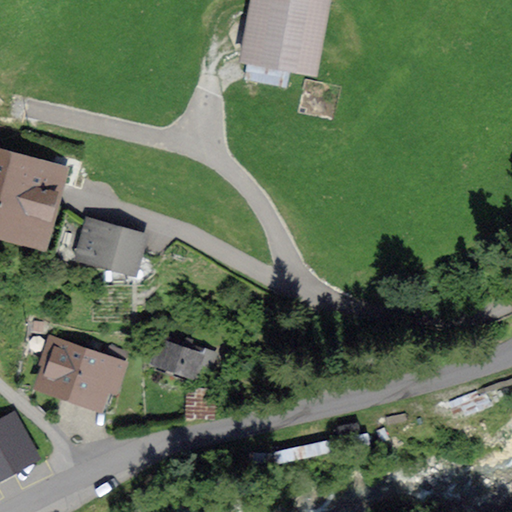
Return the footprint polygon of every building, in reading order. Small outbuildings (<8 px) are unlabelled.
[(322,0),(253,0),(243,55),(249,56),(246,78),(286,86),(290,63),(310,67),(322,0)] [(0,157),(0,227),(40,239),(58,173),(0,157)] [(133,268),(142,237),(90,222),(85,238),(96,241),(92,256),(133,268)] [(165,337),(156,361),(195,374),(199,361),(210,365),(214,353),(165,337)] [(46,381),(96,401),(103,382),(115,387),(127,352),(111,347),(106,359),(52,341),(46,359),(53,362),(46,381)] [(188,389),(187,416),(213,417),(214,390),(188,389)]
